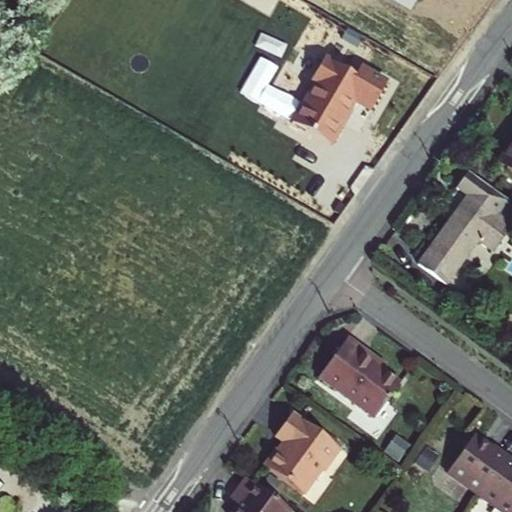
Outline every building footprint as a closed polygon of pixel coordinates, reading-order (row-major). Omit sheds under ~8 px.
[(314,87),(290,127),(328,148),(341,126),(339,125),(352,102),(369,112),(384,87),(364,75),(359,84),(321,62),(309,84),(314,87)] [(511,136),(493,166),(511,178),(511,136)] [(511,216),(511,203),(463,171),(449,190),(461,198),(414,268),(442,288),(472,244),(487,253),(511,216)] [(346,339),(318,379),(373,417),(399,381),(358,353),(361,349),(346,339)] [(276,436),(284,442),(279,450),(276,447),(263,465),(302,493),(320,467),(325,471),(341,448),(293,413),(276,436)] [(511,454),(511,453),(479,429),(450,468),(484,492),(511,454)] [(511,511),(511,454),(484,492),(510,511),(511,511)] [(299,511),(247,476),(232,498),(243,505),(238,511),(299,511)]
